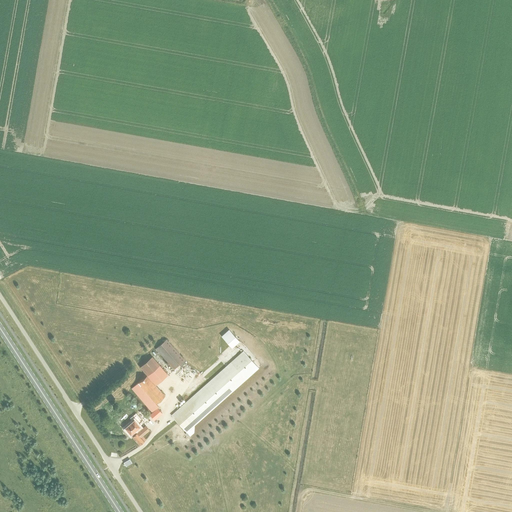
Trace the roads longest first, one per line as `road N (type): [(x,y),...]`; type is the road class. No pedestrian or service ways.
road 1 (unclassified): [(140,511),(0,295)]
road 2 (primary): [(119,511),(0,328)]
